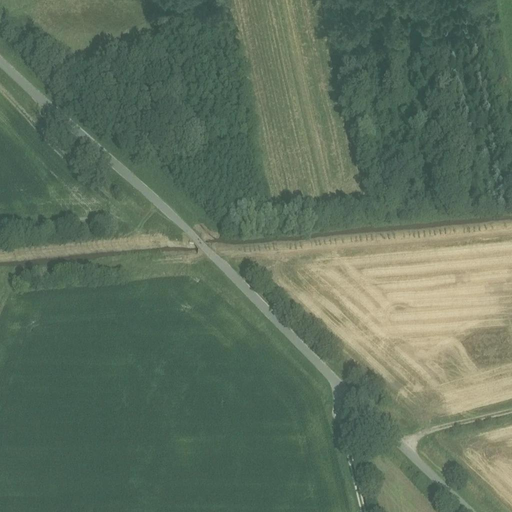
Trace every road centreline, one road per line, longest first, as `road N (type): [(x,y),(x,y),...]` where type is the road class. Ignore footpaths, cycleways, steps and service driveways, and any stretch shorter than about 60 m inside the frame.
road 1 (unclassified): [(340,387),(0,56)]
road 2 (unclassified): [(470,511),(340,387)]
road 3 (unclassified): [(365,511),(340,387)]
